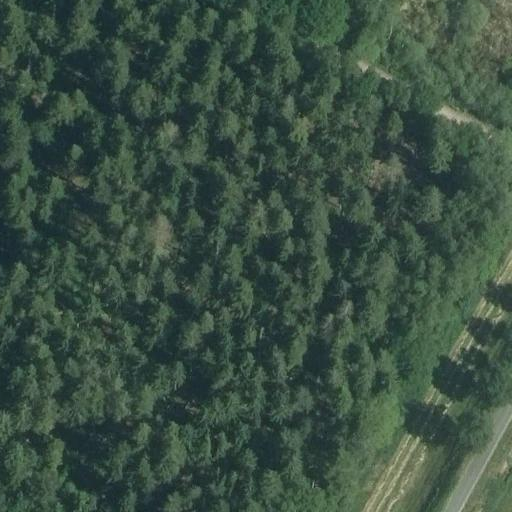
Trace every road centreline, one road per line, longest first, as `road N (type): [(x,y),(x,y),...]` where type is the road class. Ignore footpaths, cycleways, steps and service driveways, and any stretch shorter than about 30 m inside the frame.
road 1 (track): [(231,0),(511,154)]
road 2 (track): [(386,511),(511,276)]
road 3 (unclassified): [(451,511),(511,402)]
